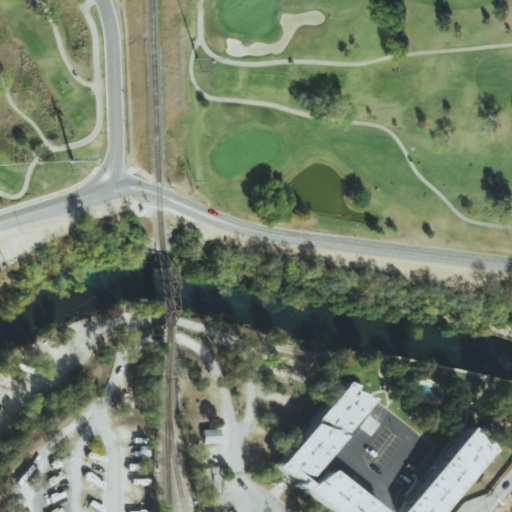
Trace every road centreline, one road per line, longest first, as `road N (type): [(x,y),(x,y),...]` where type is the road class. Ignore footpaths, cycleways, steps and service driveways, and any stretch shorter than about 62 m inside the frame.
road 1 (tertiary): [(113,187),(147,190),(264,233),(511,265)]
road 2 (tertiary): [(90,0),(103,38),(113,187),(0,221)]
